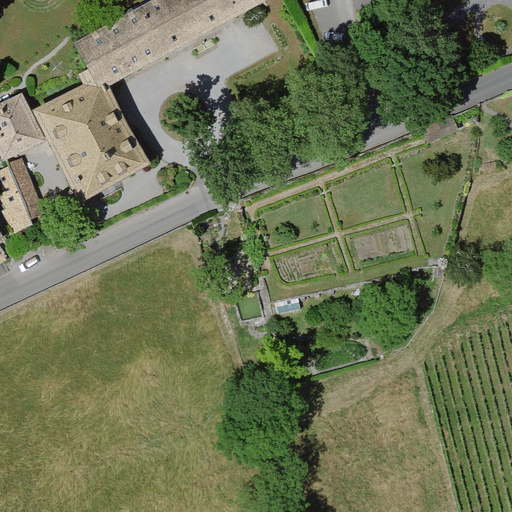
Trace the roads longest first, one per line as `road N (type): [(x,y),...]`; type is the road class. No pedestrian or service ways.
road 1 (unclassified): [(0,288),(511,70)]
road 2 (unknown): [(384,124),(338,0)]
